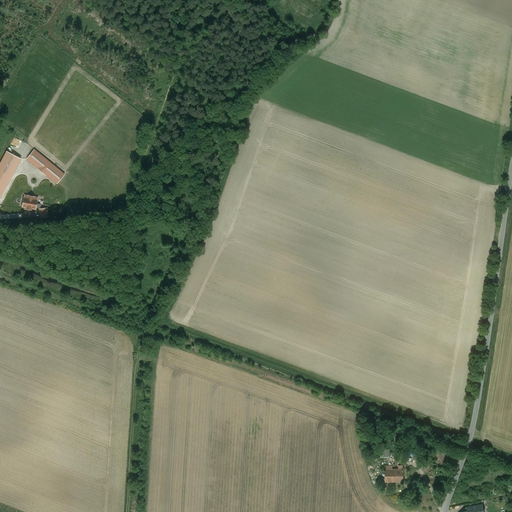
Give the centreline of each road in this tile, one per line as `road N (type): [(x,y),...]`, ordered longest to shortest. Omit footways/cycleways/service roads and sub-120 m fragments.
road 1 (unclassified): [(445,511),(466,446),(511,160)]
road 2 (track): [(201,0),(122,210),(0,223)]
road 3 (track): [(127,511),(144,339)]
